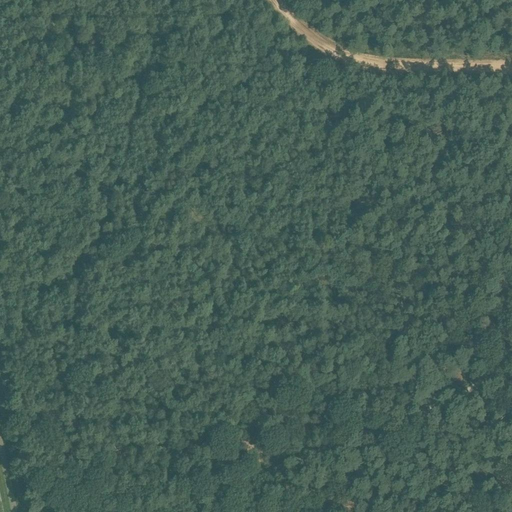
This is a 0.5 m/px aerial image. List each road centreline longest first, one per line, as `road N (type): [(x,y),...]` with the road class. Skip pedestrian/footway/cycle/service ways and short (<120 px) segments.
road 1 (unclassified): [(170,511),(436,407),(511,354)]
road 2 (track): [(275,0),(312,37),(353,59),(511,68)]
